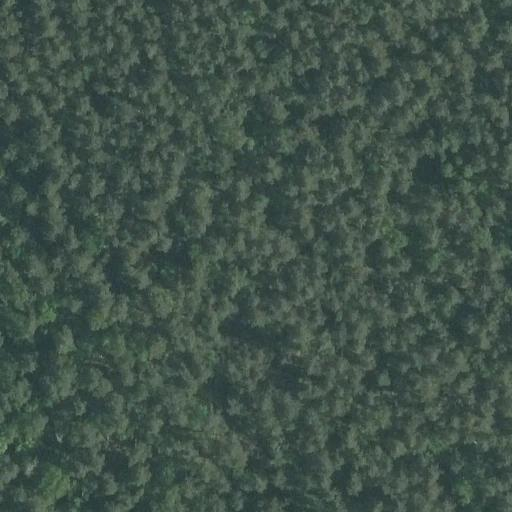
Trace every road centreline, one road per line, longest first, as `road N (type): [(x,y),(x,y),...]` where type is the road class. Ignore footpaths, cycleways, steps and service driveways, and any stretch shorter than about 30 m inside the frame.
road 1 (track): [(0,364),(452,0)]
road 2 (track): [(511,113),(448,0)]
